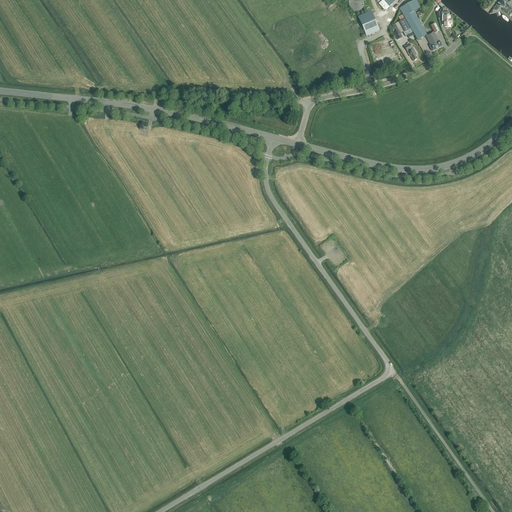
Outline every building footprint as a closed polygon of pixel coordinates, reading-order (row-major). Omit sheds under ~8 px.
[(348,0),(348,1),(348,4),(349,6),(350,8),(352,10),(353,11),(355,11),(357,11),(359,10),(361,9),(363,8),(364,7),(364,5),(364,2),(363,0),(348,0)] [(397,0),(383,0),(379,4),(385,11),(397,0)] [(434,34),(439,32),(435,24),(431,26),(433,32),(427,35),(414,12),(421,9),(415,0),(405,6),(400,8),(417,40),(425,36),(430,45),(429,46),(433,52),(442,47),(439,41),(438,41),(434,34)] [(511,0),(500,0),(499,3),(504,6),(505,4),(511,9),(511,0)] [(368,13),(358,17),(366,36),(379,30),(371,12),(368,13)] [(442,13),(442,23),(442,25),(442,27),(445,27),(449,27),(450,24),(451,24),(451,20),(450,20),(450,17),(449,17),(449,13),(442,13)] [(402,38),(400,34),(403,33),(406,37),(412,33),(405,21),(402,15),(398,17),(400,21),(393,26),(394,28),(391,29),(397,41),(402,38)] [(413,51),(409,45),(405,47),(410,58),(411,57),(413,62),(417,60),(415,56),(417,55),(414,50),(413,51)]
